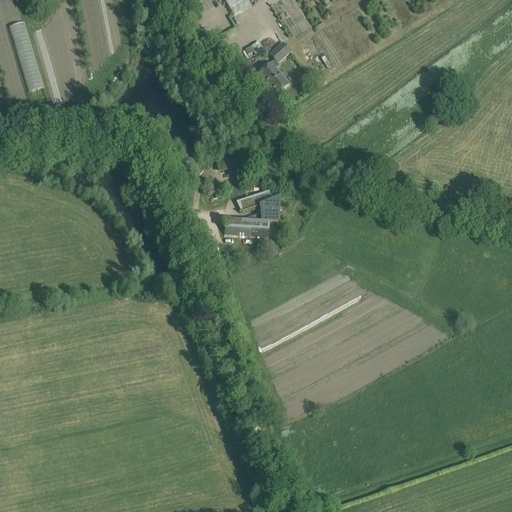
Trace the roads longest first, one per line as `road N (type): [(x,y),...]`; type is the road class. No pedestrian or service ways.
road 1 (track): [(0,156),(82,145),(142,155),(285,511)]
road 2 (unclassified): [(511,217),(396,197),(336,176),(253,113),(211,67),(170,0)]
